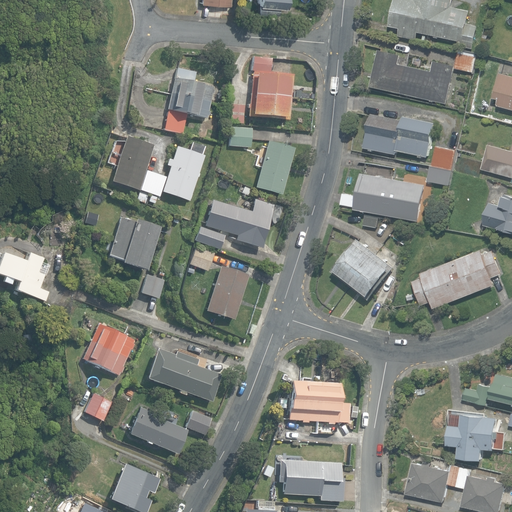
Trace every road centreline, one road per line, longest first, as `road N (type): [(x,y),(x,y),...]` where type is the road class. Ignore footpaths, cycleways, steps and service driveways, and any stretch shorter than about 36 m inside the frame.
road 1 (residential): [(279,316),(321,183),(339,43)]
road 2 (residential): [(189,511),(236,425),(279,316)]
road 3 (residential): [(151,26),(339,43)]
road 4 (residential): [(369,511),(385,349)]
road 5 (residential): [(385,349),(467,342),(511,320)]
